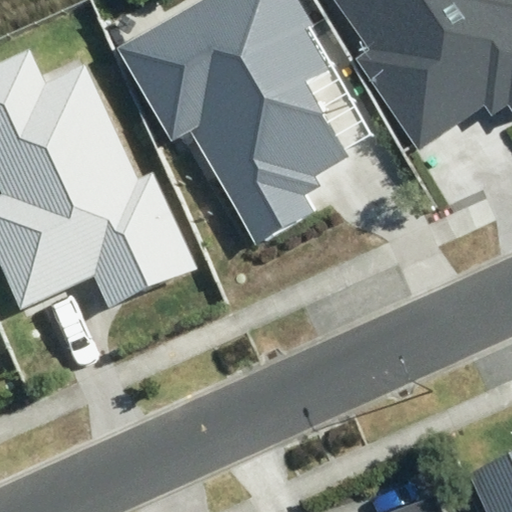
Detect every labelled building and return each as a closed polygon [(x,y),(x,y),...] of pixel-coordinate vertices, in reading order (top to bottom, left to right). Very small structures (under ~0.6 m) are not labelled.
[(301,0),(195,0),(115,45),(171,143),(191,131),(254,243),(314,209),(305,193),(320,185),(314,175),(350,155),(307,80),(326,70),(304,31),(315,24),(301,0)] [(511,0),(331,0),(365,47),(353,56),(419,151),(485,105),(492,115),(508,104),(511,110),(511,0)] [(0,267),(0,268),(20,310),(93,277),(108,309),(196,269),(153,174),(136,181),(83,67),(47,84),(30,47),(0,60),(0,267)] [(511,511),(511,458),(472,476),(487,511),(511,511)] [(442,511),(436,497),(401,511),(442,511)]
